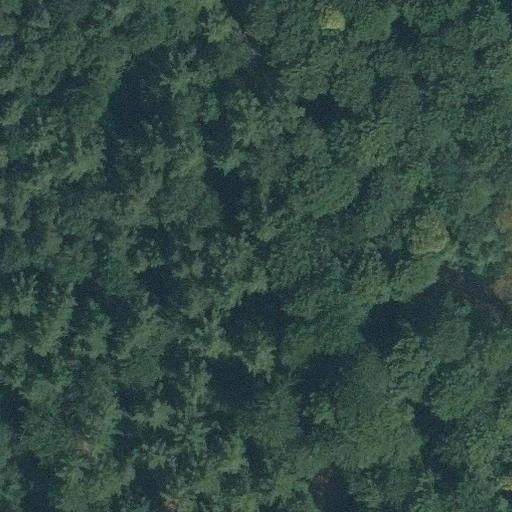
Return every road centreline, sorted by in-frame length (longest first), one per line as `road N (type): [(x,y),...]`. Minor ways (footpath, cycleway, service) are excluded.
road 1 (track): [(461,511),(232,0)]
road 2 (track): [(134,511),(0,334)]
